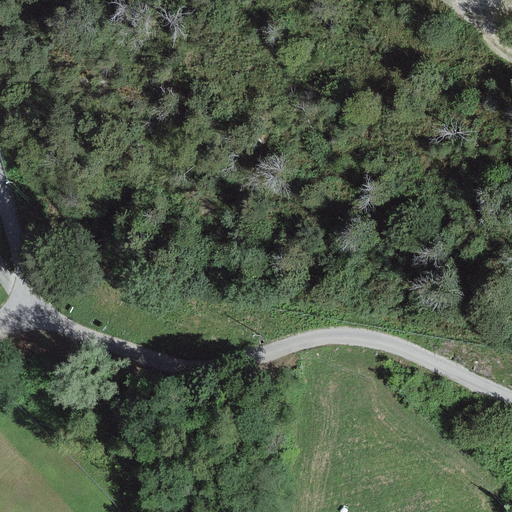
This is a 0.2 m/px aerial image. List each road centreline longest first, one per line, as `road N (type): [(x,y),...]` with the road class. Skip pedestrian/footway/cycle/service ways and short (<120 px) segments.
road 1 (unclassified): [(24,314),(185,366),(320,338),(369,339),(511,398)]
road 2 (unclassified): [(0,190),(20,255),(24,314)]
